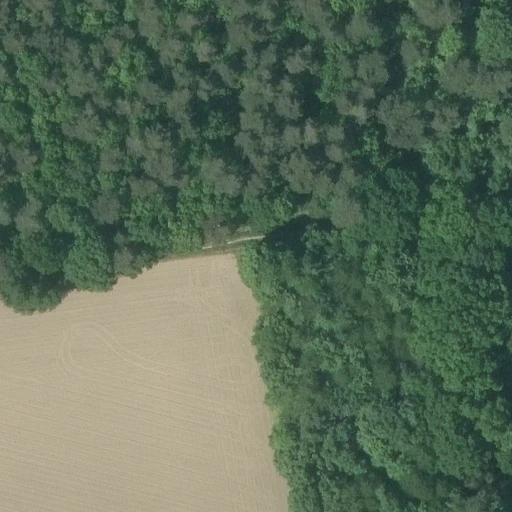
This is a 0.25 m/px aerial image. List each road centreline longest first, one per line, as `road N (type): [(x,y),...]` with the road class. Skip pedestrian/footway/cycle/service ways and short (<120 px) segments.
road 1 (track): [(0,269),(388,210),(414,220)]
road 2 (track): [(511,237),(435,235),(414,220),(377,0)]
